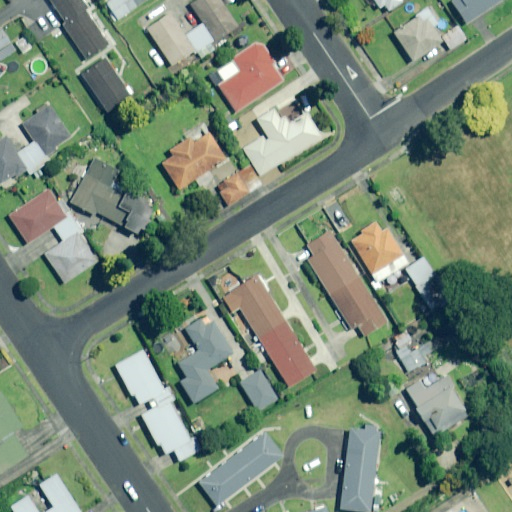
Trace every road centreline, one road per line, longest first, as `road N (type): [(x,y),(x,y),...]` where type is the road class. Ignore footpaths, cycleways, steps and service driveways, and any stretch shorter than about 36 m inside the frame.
road 1 (residential): [(43,351),(381,132)]
road 2 (residential): [(43,351),(149,511)]
road 3 (residential): [(292,0),(381,132)]
road 4 (residential): [(381,132),(511,44)]
